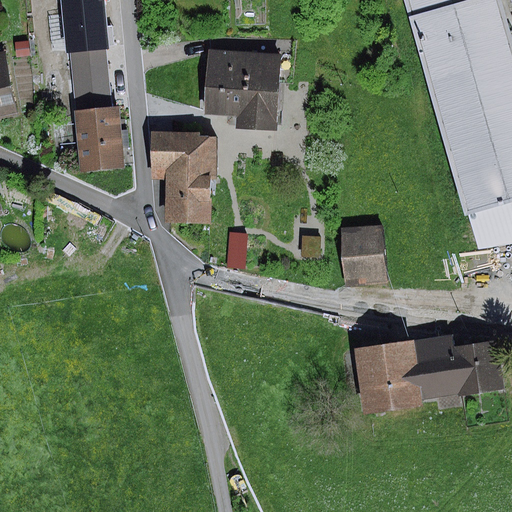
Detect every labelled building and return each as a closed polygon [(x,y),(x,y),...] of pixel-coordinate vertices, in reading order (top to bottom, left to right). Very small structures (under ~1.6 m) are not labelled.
[(511,46),(499,0),(402,0),(461,213),(467,212),(511,200),(511,46)] [(206,50),(204,85),(240,87),(241,79),(277,81),(278,54),(206,50)] [(0,54),(0,120),(20,116),(7,53),(0,54)] [(109,65),(75,66),(76,90),(110,89),(109,65)] [(240,87),(204,85),(203,116),(234,118),(234,128),(274,131),(277,81),(241,79),(240,87)] [(126,179),(117,105),(71,111),(80,185),(126,179)] [(214,178),(215,136),(197,136),(197,133),(150,133),(149,179),(163,179),(163,224),(208,225),(208,178),(214,178)] [(10,186),(3,205),(21,212),(28,193),(10,186)] [(511,200),(467,212),(478,250),(511,245),(511,200)] [(247,235),(230,233),(226,268),(243,270),(247,235)] [(382,233),(342,236),(346,286),(387,282),(382,233)] [(321,238),(303,236),(301,256),(319,258),(321,238)] [(450,337),(354,349),(363,415),(420,407),(420,402),(505,390),(498,340),(452,346),(450,337)]
